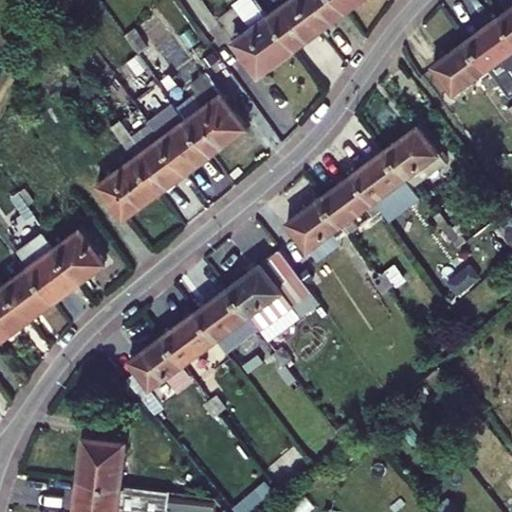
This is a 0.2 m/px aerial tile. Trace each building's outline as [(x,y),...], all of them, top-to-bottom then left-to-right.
[(244,0),(237,5),(252,25),(268,14),(257,0),(244,0)] [(270,13),(296,47),(321,28),(299,0),(264,0),(262,2),(270,13)] [(299,0),(321,28),(346,10),(339,0),(299,0)] [(339,0),(346,10),(359,0),(339,0)] [(511,5),(499,15),(511,32),(511,5)] [(233,39),(259,74),(296,47),(270,13),(268,14),(252,25),(233,39)] [(467,39),(487,67),(511,48),(511,32),(499,15),(467,39)] [(467,39),(433,63),(454,91),(469,80),(477,91),(495,77),(487,67),(467,39)] [(138,53),(147,66),(154,61),(144,49),(138,53)] [(197,92),(177,106),(211,153),(248,126),(207,71),(191,83),(197,92)] [(87,91),(96,103),(103,99),(93,86),(87,91)] [(90,108),(96,103),(87,91),(81,96),(90,108)] [(150,123),(186,171),(211,153),(177,106),(174,102),(149,121),(150,123)] [(113,126),(124,141),(161,190),(186,171),(150,123),(133,136),(121,120),(113,126)] [(386,148),(414,186),(447,161),(419,124),(386,148)] [(99,182),(124,217),(161,190),(124,141),(93,164),(103,179),(99,182)] [(354,172),(381,210),(414,186),(386,148),(354,172)] [(321,196),(349,234),(381,210),(354,172),(321,196)] [(18,193),(28,206),(34,201),(25,188),(18,193)] [(12,198),(21,210),(28,206),(18,193),(12,198)] [(321,196),(288,220),(309,248),(325,236),(332,246),(349,234),(321,196)] [(445,228),(454,240),(460,235),(451,223),(445,228)] [(55,246),(80,280),(107,260),(82,226),(55,246)] [(438,233),(448,245),(454,240),(445,228),(438,233)] [(55,299),(80,280),(55,246),(45,232),(19,251),(29,264),(55,299)] [(228,286),(249,314),(260,329),(312,291),(281,248),(228,286)] [(463,291),(484,275),(475,263),(454,279),(463,291)] [(4,283),(29,318),(55,299),(29,264),(4,283)] [(380,276),(389,288),(395,283),(386,271),(380,276)] [(373,280),(383,293),(389,288),(380,276),(373,280)] [(0,331),(4,337),(29,318),(4,283),(0,277),(0,331)] [(196,310),(217,338),(249,314),(228,286),(196,310)] [(164,334),(184,362),(217,338),(196,310),(164,334)] [(130,358),(151,386),(184,362),(164,334),(130,358)] [(277,351),(287,363),(293,358),(283,346),(277,351)] [(271,356),(280,368),(287,363),(277,351),(271,356)] [(211,399),(220,411),(226,407),(217,394),(211,399)] [(208,408),(214,416),(220,411),(211,399),(204,403),(208,408)] [(196,417),(211,438),(223,429),(214,416),(208,408),(196,417)] [(338,432),(345,441),(365,423),(358,415),(338,432)] [(84,435),(79,480),(121,485),(127,440),(84,435)] [(79,480),(75,511),(82,511),(165,511),(168,491),(121,485),(79,480)] [(202,495),(202,487),(187,485),(186,493),(202,495)] [(186,493),(185,501),(201,503),(202,495),(186,493)]
